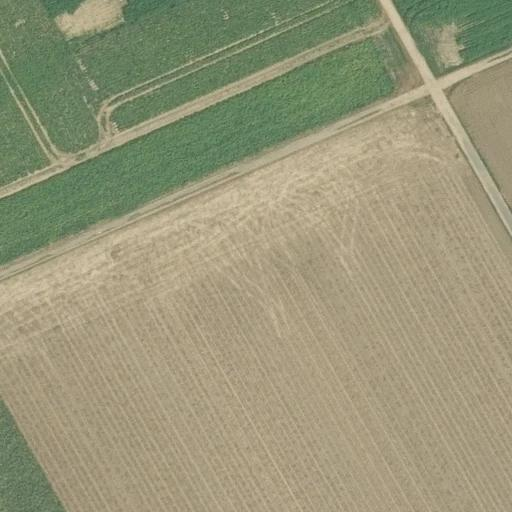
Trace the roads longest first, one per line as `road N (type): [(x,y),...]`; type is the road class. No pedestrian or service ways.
road 1 (track): [(433,87),(0,275)]
road 2 (track): [(433,87),(511,224)]
